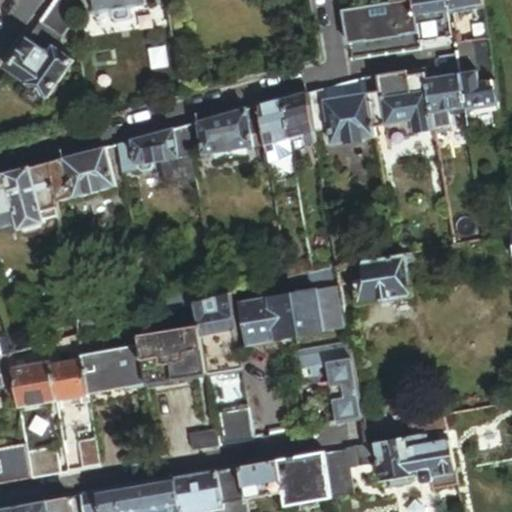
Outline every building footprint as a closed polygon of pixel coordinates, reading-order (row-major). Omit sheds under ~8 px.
[(91,0),(94,16),(112,13),(128,10),(146,7),(145,0),(91,0)] [(440,18),(446,17),(443,0),(412,0),(412,1),(416,22),(440,18)] [(455,15),(451,0),(443,0),(446,17),(455,15)] [(451,0),(455,15),(465,13),(466,18),(475,16),(474,12),(486,9),(484,0),(451,0)] [(416,22),(412,1),(392,4),(343,13),(348,46),(418,34),(418,29),(416,22)] [(130,21),(128,10),(112,13),(113,24),(130,21)] [(49,12),(28,44),(49,59),(55,52),(70,30),(69,26),(49,12)] [(416,22),(418,29),(441,25),(440,18),(416,22)] [(476,74),(495,70),(494,60),(490,39),(471,42),(476,74)] [(476,74),(471,42),(455,45),(457,57),(459,70),(460,76),(476,74)] [(28,44),(7,74),(28,88),(28,89),(48,102),(74,65),(55,52),(49,59),(28,44)] [(441,73),(459,70),(457,57),(439,60),(441,73)] [(432,114),(427,82),(426,76),(425,70),(366,80),(366,82),(368,95),(374,129),(411,123),(413,133),(435,130),(432,114)] [(442,79),(460,76),(459,70),(441,73),(442,79)] [(476,74),(460,76),(465,109),(501,103),(495,70),(476,74)] [(427,82),(442,79),(441,73),(426,76),(427,82)] [(432,114),(449,112),(465,109),(460,76),(442,79),(427,82),(432,114)] [(368,95),(366,82),(341,88),(343,99),(368,95)] [(307,96),(314,134),(329,131),(324,102),(322,92),(307,96)] [(332,146),(375,139),(374,129),(368,95),(343,99),(324,102),(329,131),(332,146)] [(312,135),(314,134),(307,96),(283,102),(290,141),(302,138),(312,135)] [(290,141),(283,102),(259,109),(263,135),(265,146),(266,147),(267,147),(272,146),(290,141)] [(263,135),(259,109),(198,126),(203,157),(253,149),(251,138),(263,135)] [(451,127),(449,112),(432,114),(435,130),(451,127)] [(191,158),(187,129),(175,132),(179,161),(191,158)] [(179,161),(175,132),(132,144),(136,167),(136,171),(142,174),(149,173),(152,168),(152,165),(160,164),(179,161)] [(253,149),(265,146),(263,135),(251,138),(253,149)] [(314,146),(312,135),(302,138),(303,147),(314,146)] [(290,141),(272,146),(273,152),(268,153),(267,147),(266,147),(268,165),(280,162),(292,154),(290,141)] [(118,148),(121,169),(136,167),(132,144),(118,148)] [(115,190),(105,151),(64,163),(74,201),(115,190)] [(179,161),(160,164),(163,181),(170,186),(195,182),(191,158),(179,161)] [(74,201),(64,163),(50,167),(57,206),(74,201)] [(57,206),(50,167),(0,180),(0,231),(19,227),(21,233),(28,231),(41,228),(45,226),(44,223),(59,218),(57,206)] [(42,231),(41,228),(28,231),(28,234),(32,237),(39,235),(42,231)] [(511,234),(496,237),(497,245),(506,251),(511,249),(511,234)] [(412,300),(405,254),(337,269),(336,270),(338,276),(338,280),(340,290),(353,288),(357,309),(412,300)] [(288,283),(313,277),(310,263),(286,269),(288,283)] [(338,276),(336,270),(313,277),(288,283),(240,296),(241,301),(314,286),(314,285),(338,280),(338,276)] [(153,310),(149,286),(143,287),(147,312),(153,310)] [(214,300),(212,288),(199,290),(202,303),(214,300)] [(342,310),(343,309),(340,290),(241,307),(248,348),(322,336),(323,335),(319,313),(342,310)] [(235,333),(230,298),(215,302),(217,312),(216,312),(208,314),(206,305),(197,307),(200,329),(202,341),(235,333)] [(323,335),(347,331),(343,309),(342,310),(319,313),(323,335)] [(148,393),(208,383),(202,341),(200,329),(139,339),(141,349),(148,393)] [(111,354),(107,331),(78,338),(82,360),(111,354)] [(242,377),(235,333),(202,341),(208,383),(242,377)] [(46,347),(50,368),(62,366),(61,357),(70,354),(72,364),(82,363),(82,360),(78,338),(46,347)] [(362,423),(349,343),(294,353),(300,388),(321,384),(319,370),(328,369),(339,427),(362,423)] [(50,368),(46,347),(35,350),(39,370),(50,368)] [(148,393),(141,349),(111,354),(82,360),(82,363),(88,399),(89,403),(148,393)] [(12,374),(9,357),(2,359),(0,359),(0,383),(0,384),(5,382),(13,380),(12,374)] [(88,399),(82,363),(72,364),(62,366),(50,368),(55,404),(81,400),(88,399)] [(19,410),(55,404),(50,368),(39,370),(12,374),(13,380),(19,410)] [(90,410),(149,401),(148,393),(89,403),(89,406),(90,410)] [(89,403),(88,399),(81,400),(83,407),(89,406),(89,403)] [(228,447),(252,443),(247,410),(218,414),(223,442),(223,444),(224,445),(225,446),(226,447),(228,447)] [(449,433),(447,417),(447,415),(427,410),(411,413),(416,439),(426,437),(437,435),(449,433)] [(186,437),(189,454),(217,449),(214,432),(186,437)] [(457,487),(449,433),(437,435),(438,445),(428,447),(411,450),(409,440),(376,446),(379,464),(380,471),(376,474),(377,481),(382,482),(382,485),(419,478),(420,484),(423,486),(431,485),(432,492),(457,487)] [(428,447),(426,437),(416,439),(409,440),(411,450),(428,447)] [(83,473),(99,470),(95,444),(79,447),(83,473)] [(376,446),(346,452),(346,456),(348,466),(368,464),(369,466),(379,464),(376,446)] [(0,488),(33,482),(27,451),(26,447),(0,451),(0,488)] [(33,482),(60,477),(55,447),(27,451),(33,482)] [(324,460),(323,456),(240,470),(239,471),(246,503),(284,496),(287,510),(300,508),(300,511),(309,511),(314,511),(324,510),(323,504),(331,503),(330,502),(324,460)] [(346,456),(324,460),(330,502),(353,498),(348,466),(346,456)] [(247,511),(246,503),(239,471),(215,475),(222,511),(247,511)] [(222,511),(215,475),(175,482),(180,509),(180,511),(222,511)] [(144,489),(144,487),(133,490),(133,491),(100,497),(100,496),(81,499),(83,511),(161,511),(174,510),(180,509),(175,482),(160,485),(160,486),(144,489)] [(72,511),(71,501),(5,511),(72,511)]
